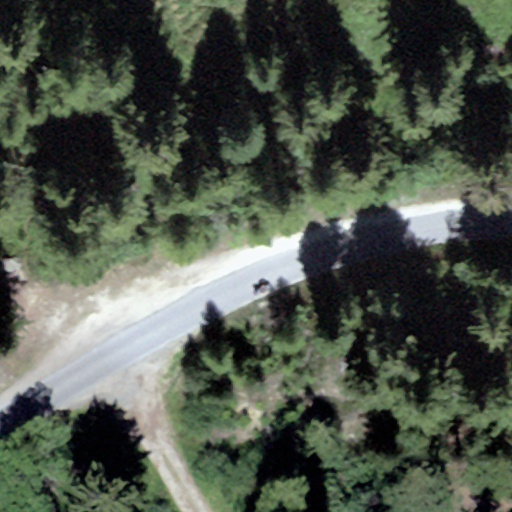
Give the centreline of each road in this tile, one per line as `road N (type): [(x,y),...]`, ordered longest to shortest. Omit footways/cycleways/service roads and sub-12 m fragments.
road 1 (unclassified): [(0,425),(260,273),(405,226),(511,212)]
road 2 (track): [(119,354),(210,511)]
